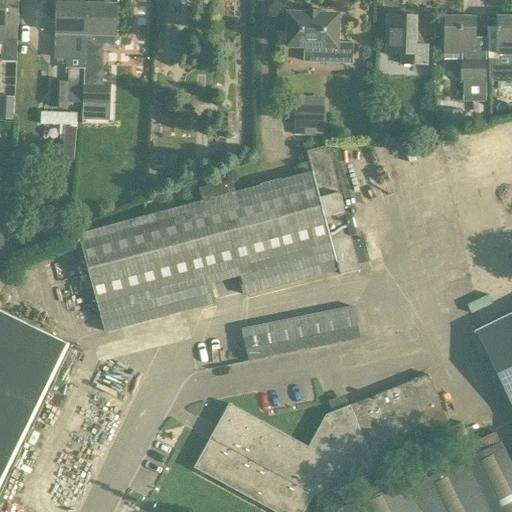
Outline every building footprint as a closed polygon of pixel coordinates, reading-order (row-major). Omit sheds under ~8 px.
[(18,0),(0,0),(0,42),(17,43),(18,0)] [(72,44),(72,34),(85,35),(86,7),(58,6),(56,34),(58,34),(57,43),(72,44)] [(85,35),(100,35),(100,44),(114,45),(115,36),(116,36),(117,8),(86,7),(85,35)] [(289,15),(287,48),(305,48),(305,63),(352,64),(352,44),(337,44),(338,17),(320,16),(320,13),(307,13),(307,15),(289,15)] [(427,47),(415,47),(416,18),(388,17),(387,54),(403,55),(402,65),(426,65),(427,47)] [(498,44),(498,56),(511,56),(511,18),(498,18),(498,44)] [(444,40),(444,55),(461,56),(461,58),(460,84),(463,84),(463,97),(487,97),(487,58),(487,38),(475,38),(476,19),(445,19),(444,40)] [(68,103),(82,104),(85,58),(70,58),(68,84),(53,83),(51,107),(68,108),(68,103)] [(101,59),(85,58),(82,104),(109,105),(110,84),(100,84),(101,59)] [(295,136),(324,137),(325,97),(296,97),(295,136)] [(244,296),(339,270),(340,275),(359,269),(358,265),(369,262),(363,239),(352,242),(351,237),(357,235),(356,231),(367,228),(365,219),(353,222),(352,218),(346,219),(340,194),(337,184),(358,182),(356,146),(328,148),(328,146),(307,152),(310,163),(302,165),(304,173),(313,171),(313,173),(79,236),(104,333),(214,304),(208,276),(237,269),(244,296)] [(234,193),(231,181),(199,190),(203,201),(234,193)] [(354,307),(242,330),(248,362),(361,339),(354,307)] [(0,486),(69,346),(0,312),(0,486)] [(511,314),(475,332),(511,409),(511,314)] [(374,466),(452,435),(428,375),(350,406),(350,407),(326,416),(308,448),(229,405),(194,469),(273,511),(304,511),(313,496),(316,498),(377,474),(374,466)] [(511,511),(511,467),(500,444),(410,488),(406,478),(339,511),(338,511),(511,511)]
